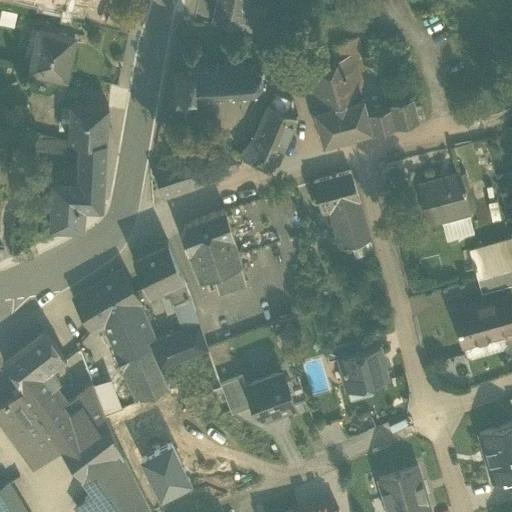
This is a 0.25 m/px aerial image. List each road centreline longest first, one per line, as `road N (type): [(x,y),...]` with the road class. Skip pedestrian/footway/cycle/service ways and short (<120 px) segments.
road 1 (residential): [(359,152),(430,410)]
road 2 (residential): [(117,227),(359,152)]
road 3 (secondary): [(163,0),(117,227)]
road 4 (residential): [(430,410),(225,507)]
road 5 (secondary): [(117,227),(71,266),(5,285)]
